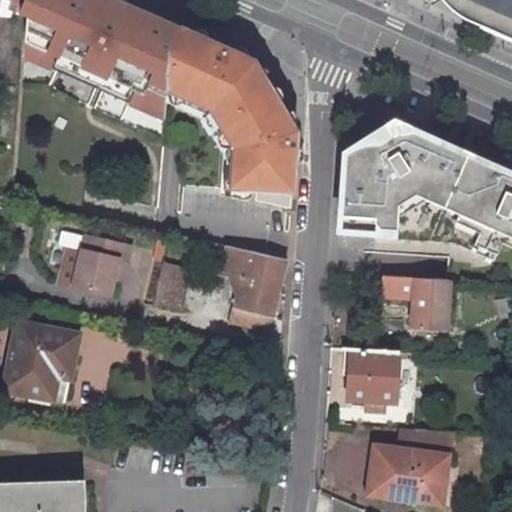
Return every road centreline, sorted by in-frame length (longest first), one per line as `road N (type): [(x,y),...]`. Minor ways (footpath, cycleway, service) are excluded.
road 1 (residential): [(322,40),(326,74),(292,511)]
road 2 (unknown): [(143,205),(57,183),(46,157),(60,117),(83,110),(140,141),(151,176)]
road 3 (primary): [(322,40),(511,123)]
road 4 (primary): [(511,76),(337,0)]
road 5 (unknown): [(313,250),(249,225),(143,205)]
